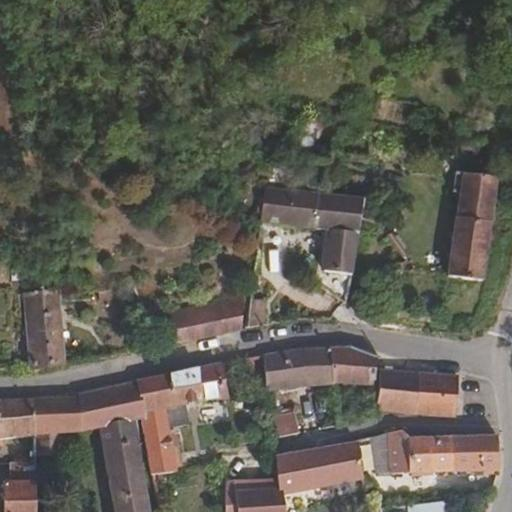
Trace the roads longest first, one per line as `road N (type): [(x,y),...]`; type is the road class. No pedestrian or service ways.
road 1 (residential): [(0,386),(43,386),(301,335),(489,364)]
road 2 (unknown): [(511,68),(431,33),(427,0)]
